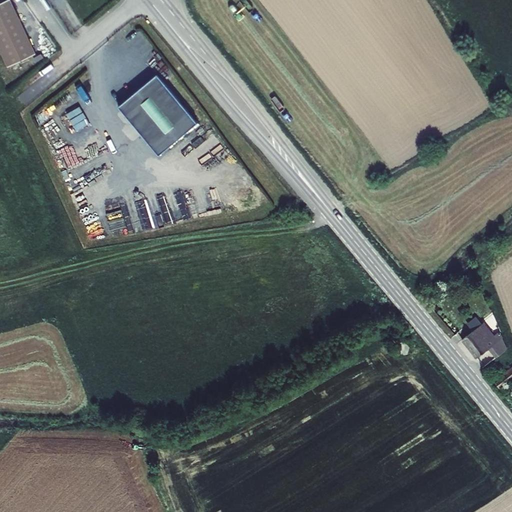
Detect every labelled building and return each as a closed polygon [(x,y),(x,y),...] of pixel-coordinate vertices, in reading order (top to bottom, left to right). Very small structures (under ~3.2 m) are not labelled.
[(34,55),(9,0),(0,4),(0,53),(7,68),(34,55)] [(199,125),(159,75),(120,107),(160,157),(199,125)] [(78,130),(91,122),(81,104),(68,112),(78,130)] [(479,332),(478,331),(461,344),(476,362),(487,352),(495,361),(504,353),(499,342),(492,348),(481,335),(483,333),(481,331),(479,332)] [(408,351),(409,348),(407,345),(405,342),(401,343),(397,343),(396,347),(395,350),(397,353),(400,356),(403,355),(407,355),(408,351)] [(511,383),(511,371),(493,386),(500,394),(511,383)]
